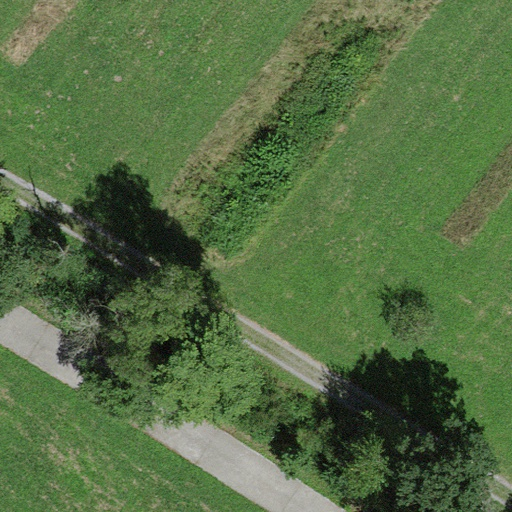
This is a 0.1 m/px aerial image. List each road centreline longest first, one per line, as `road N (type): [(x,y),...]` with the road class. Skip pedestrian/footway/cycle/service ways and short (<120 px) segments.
road 1 (track): [(0,191),(341,404),(496,511)]
road 2 (track): [(0,327),(300,511)]
